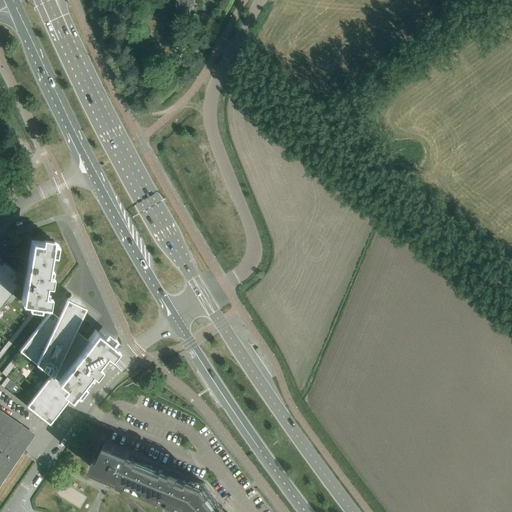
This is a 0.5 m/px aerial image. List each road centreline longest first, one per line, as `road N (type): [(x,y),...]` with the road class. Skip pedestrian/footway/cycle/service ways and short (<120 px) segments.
road 1 (track): [(230,55),(511,290)]
road 2 (unclassified): [(204,298),(250,264),(255,244),(207,107),(261,0)]
road 3 (tertiary): [(204,298),(103,123),(46,0)]
road 4 (tertiary): [(353,511),(204,298)]
road 5 (residential): [(12,510),(112,370),(174,321)]
road 6 (tertiary): [(174,321),(305,511)]
road 7 (tertiary): [(11,1),(89,170)]
road 8 (tertiary): [(89,170),(174,321)]
